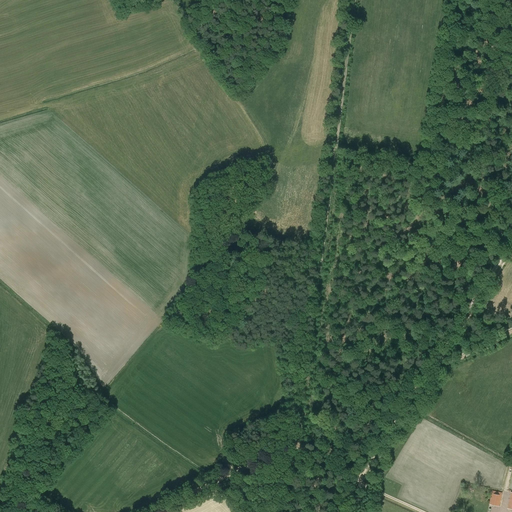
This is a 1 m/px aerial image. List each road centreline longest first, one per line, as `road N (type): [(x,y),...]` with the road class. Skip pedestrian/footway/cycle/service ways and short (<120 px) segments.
road 1 (track): [(295,445),(333,150)]
road 2 (track): [(511,243),(358,481)]
road 3 (track): [(154,511),(295,445)]
road 4 (track): [(333,150),(353,0)]
